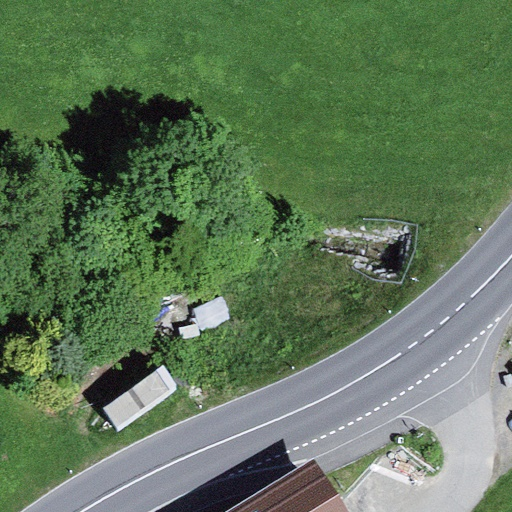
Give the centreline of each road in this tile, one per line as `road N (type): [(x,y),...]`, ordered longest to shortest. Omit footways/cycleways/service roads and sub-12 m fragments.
road 1 (secondary): [(460,308),(348,381),(126,480),(75,511)]
road 2 (unclassified): [(460,308),(473,441),(440,511)]
